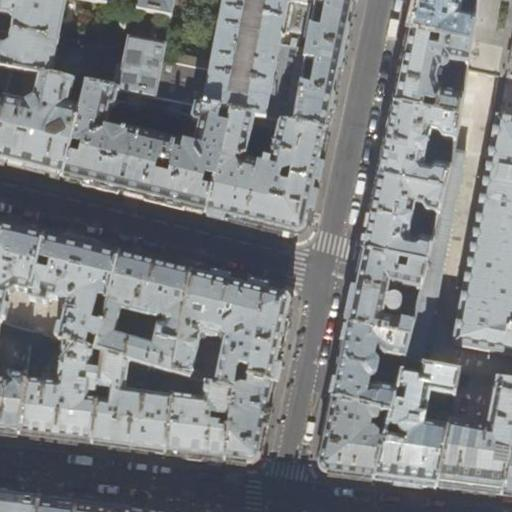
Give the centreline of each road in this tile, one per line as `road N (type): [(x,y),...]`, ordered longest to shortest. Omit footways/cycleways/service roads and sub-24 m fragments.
road 1 (residential): [(0,193),(326,273)]
road 2 (residential): [(280,498),(0,460)]
road 3 (residential): [(381,0),(326,273)]
road 4 (residential): [(326,273),(280,498)]
